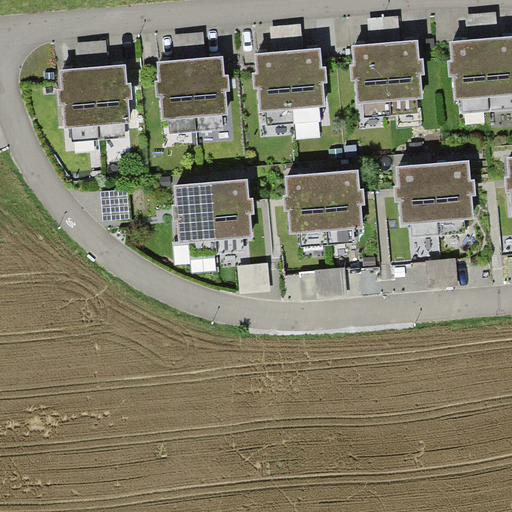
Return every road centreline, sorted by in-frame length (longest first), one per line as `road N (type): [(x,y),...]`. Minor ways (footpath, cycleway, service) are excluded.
road 1 (residential): [(511,298),(311,311),(210,295),(131,261),(66,211),(21,145),(1,77),(0,32)]
road 2 (residential): [(363,0),(0,32)]
